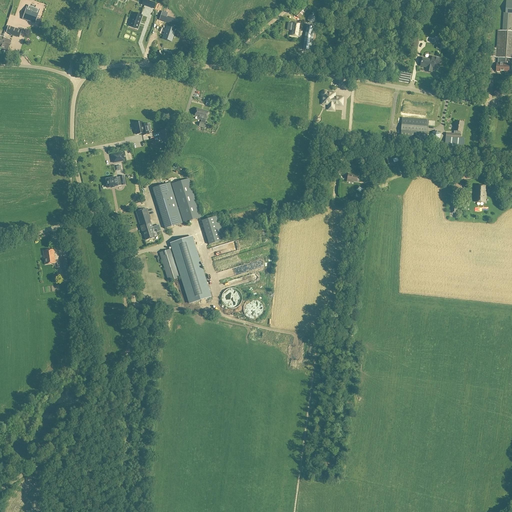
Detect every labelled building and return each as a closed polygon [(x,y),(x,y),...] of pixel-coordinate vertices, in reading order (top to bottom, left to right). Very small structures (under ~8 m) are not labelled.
[(503,13),(502,31),(508,31),(509,13),(511,13),(511,1),(506,1),(505,13),(503,13)] [(35,23),(40,9),(27,5),(23,18),(35,23)] [(306,7),(297,16),(302,20),(310,11),(306,7)] [(175,19),(167,16),(168,13),(162,11),(159,20),(174,25),(175,19)] [(129,26),(137,29),(142,15),(134,13),(129,26)] [(302,24),(292,23),(290,35),(300,37),(302,24)] [(315,26),(307,25),(303,50),(311,51),(315,26)] [(22,31),(8,26),(6,32),(10,33),(9,34),(19,37),(22,31)] [(171,42),(175,30),(167,27),(162,39),(171,42)] [(498,31),(496,58),(498,58),(498,64),(497,64),(496,72),(509,72),(509,64),(505,64),(506,60),(503,60),(503,58),(511,58),(511,31),(508,31),(502,31),(498,31)] [(3,37),(0,44),(0,47),(8,50),(11,40),(3,38),(3,37)] [(432,60),(422,58),(421,66),(427,67),(426,71),(432,72),(433,69),(434,65),(439,66),(440,59),(432,57),(432,60)] [(322,94),(322,95),(322,96),(323,96),(322,104),(329,104),(329,109),(334,110),(334,104),(342,105),(343,98),(334,97),(334,93),(327,93),(327,92),(326,92),(325,92),(324,92),(323,92),(323,93),(322,93),(322,94)] [(201,120),(201,122),(200,122),(199,126),(205,128),(206,124),(205,123),(206,119),(208,112),(196,109),(194,116),(198,117),(198,119),(201,120)] [(402,119),(400,142),(426,144),(429,121),(402,119)] [(455,134),(446,133),(445,150),(463,152),(464,138),(461,137),(461,134),(461,132),(463,123),(456,121),(454,131),(455,131),(455,134)] [(144,133),(144,135),(149,134),(151,133),(149,124),(147,124),(143,125),(142,122),(134,123),(135,130),(135,134),(136,134),(144,133)] [(432,132),(431,137),(435,141),(440,139),(441,134),(437,131),(432,132)] [(392,154),(386,156),(389,164),(394,163),(393,159),(397,158),(399,161),(402,160),(399,151),(392,154)] [(123,152),(111,154),(113,163),(125,161),(123,152)] [(116,177),(106,179),(108,188),(118,186),(117,184),(121,183),(121,185),(125,185),(123,176),(120,177),(116,178),(116,177)] [(183,223),(201,217),(188,179),(171,184),(183,223)] [(165,229),(182,223),(170,183),(152,188),(165,229)] [(486,203),(486,186),(476,186),(475,202),(486,203)] [(146,209),(136,212),(142,232),(143,231),(146,240),(154,238),(151,229),(152,228),(146,209)] [(217,216),(201,221),(209,245),(221,241),(219,237),(223,236),(217,216)] [(190,303),(210,297),(192,238),(171,244),(174,253),(172,253),(171,249),(159,253),(168,282),(180,278),(180,277),(181,277),(190,303)] [(53,249),(48,250),(43,251),(45,265),(55,263),(53,249)] [(68,258),(61,259),(62,271),(70,270),(68,258)] [(222,296),(222,298),(222,301),(223,303),(225,306),(227,307),(229,308),(232,309),(234,308),(237,307),(239,306),(241,303),(242,301),(242,298),(242,296),(241,293),(239,291),(237,290),(234,289),(232,288),(229,289),(227,290),(225,291),(223,293),(222,296)] [(244,306),(243,309),(244,312),(245,315),(247,317),(249,319),(251,320),(254,320),(257,320),(260,319),(262,317),(264,315),(265,312),(265,309),(265,306),(264,304),(262,301),(260,300),(257,298),(254,298),(252,298),(249,300),(247,301),(245,304),(244,306)]
